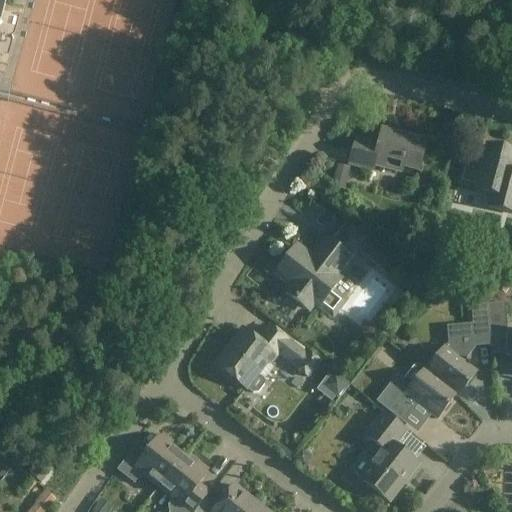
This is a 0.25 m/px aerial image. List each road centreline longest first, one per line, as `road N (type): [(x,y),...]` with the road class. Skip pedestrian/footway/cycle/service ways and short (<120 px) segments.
road 1 (residential): [(511,113),(373,77),(339,87),(159,382)]
road 2 (residential): [(327,511),(159,382)]
road 3 (residential): [(159,382),(66,511)]
road 4 (residential): [(511,432),(480,440),(426,511)]
